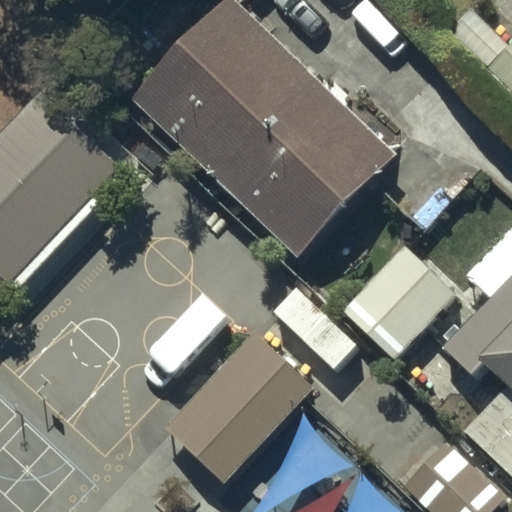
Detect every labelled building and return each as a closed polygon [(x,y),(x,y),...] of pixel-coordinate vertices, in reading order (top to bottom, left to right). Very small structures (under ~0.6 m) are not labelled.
[(229,1),(125,104),(291,264),(388,161),(229,1)] [(511,40),(483,71),(511,98),(511,40)] [(130,172),(58,105),(0,167),(0,258),(27,283),(130,172)] [(511,226),(462,278),(485,302),(437,351),(471,384),(481,374),(502,394),(461,435),(511,484),(511,226)] [(454,298),(404,250),(338,318),(388,366),(454,298)] [(314,367),(249,307),(156,406),(221,467),(314,367)]
